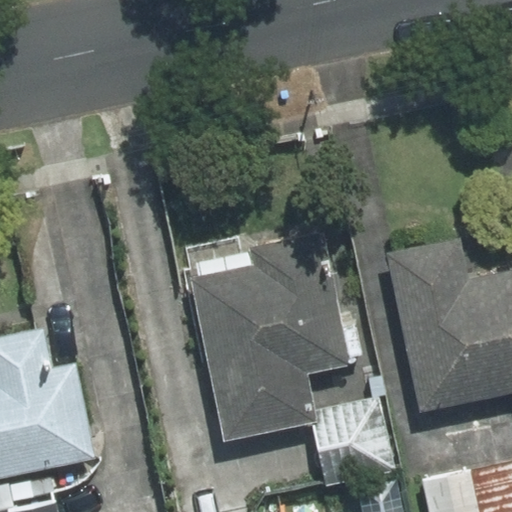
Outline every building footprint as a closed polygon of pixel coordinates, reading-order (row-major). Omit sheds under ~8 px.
[(511,251),(477,259),(470,226),(389,244),(423,403),(511,384),(511,251)] [(390,390),(323,402),(317,365),(375,355),(369,317),(351,320),(337,241),(276,251),(279,268),(209,280),(235,427),(319,412),(331,479),(403,466),(390,390)] [(0,468),(105,448),(86,351),(64,356),(56,316),(0,326),(0,359),(1,366),(0,366),(0,468)] [(511,511),(511,455),(431,471),(439,511),(511,511)] [(76,511),(71,486),(16,496),(18,504),(0,507),(0,511),(76,511)]
